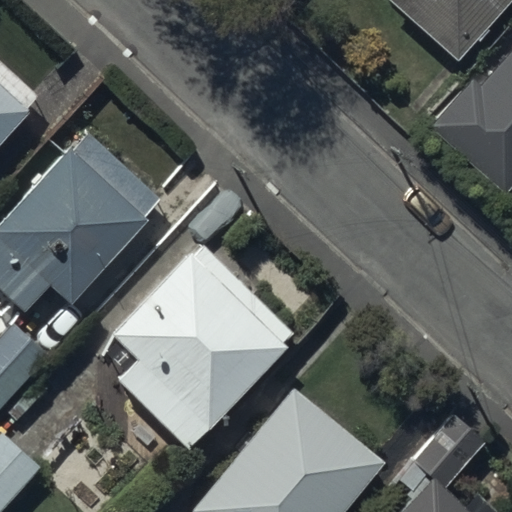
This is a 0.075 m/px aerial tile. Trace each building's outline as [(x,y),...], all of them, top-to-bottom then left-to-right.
[(393,0),(453,52),(498,0),(393,0)] [(468,72),(425,120),(501,186),(511,173),(511,36),(475,78),(468,72)] [(0,127),(24,100),(0,79),(0,127)] [(155,190),(83,127),(69,142),(65,139),(0,211),(0,282),(20,300),(43,275),(67,296),(141,212),(138,209),(155,190)] [(189,247),(183,242),(108,325),(137,351),(116,374),(183,434),(287,318),(197,238),(189,247)] [(0,396),(44,347),(8,316),(0,325),(0,396)] [(333,511),(381,453),(288,378),(186,504),(195,511),(333,511)] [(0,502),(36,461),(0,429),(0,502)] [(473,511),(426,468),(385,511),(473,511)]
